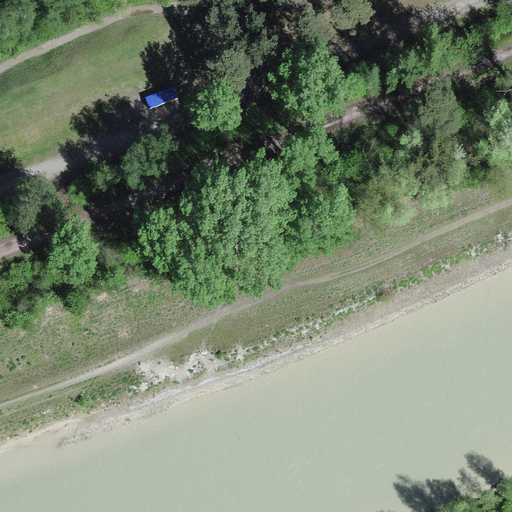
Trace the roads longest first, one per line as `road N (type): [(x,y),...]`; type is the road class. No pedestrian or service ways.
road 1 (track): [(0,256),(511,51)]
road 2 (track): [(0,183),(159,129),(476,0)]
